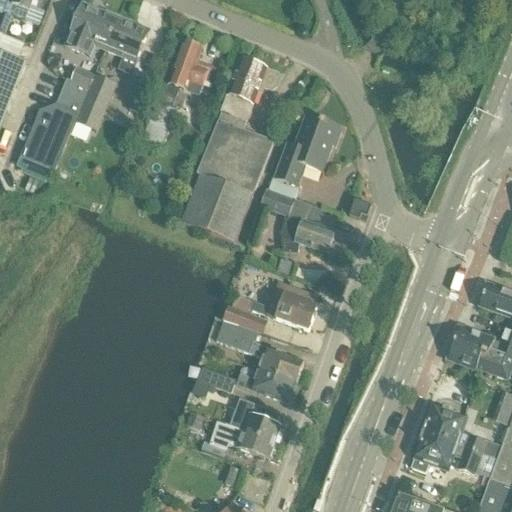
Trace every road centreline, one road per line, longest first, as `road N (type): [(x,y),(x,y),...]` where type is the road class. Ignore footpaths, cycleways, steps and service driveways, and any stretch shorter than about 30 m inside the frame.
road 1 (residential): [(273,511),(380,217)]
road 2 (secondary): [(345,511),(448,237)]
road 3 (residential): [(380,217),(386,204),(360,104),(348,81),(322,63)]
road 4 (residential): [(322,63),(171,0)]
